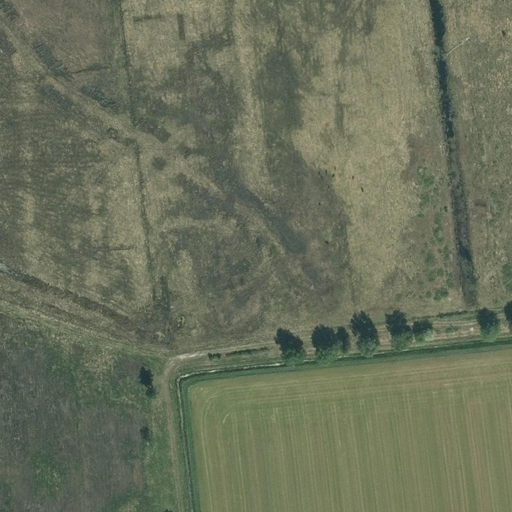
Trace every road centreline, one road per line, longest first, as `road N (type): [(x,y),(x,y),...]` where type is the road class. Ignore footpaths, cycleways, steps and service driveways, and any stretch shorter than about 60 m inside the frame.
road 1 (track): [(511,311),(171,359),(183,511)]
road 2 (track): [(511,328),(167,376)]
